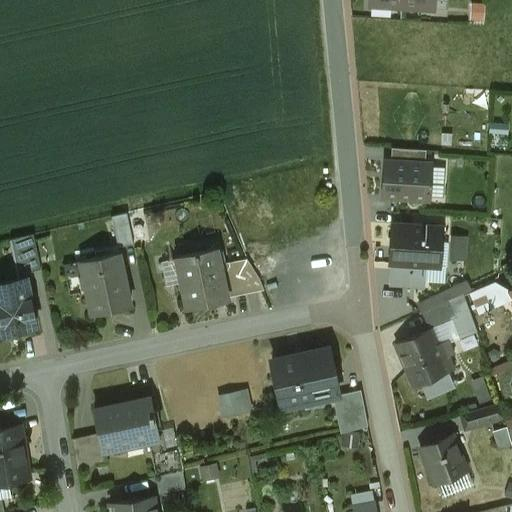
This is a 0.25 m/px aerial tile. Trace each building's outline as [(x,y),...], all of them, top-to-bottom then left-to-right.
[(434,0),(402,0),(402,6),(434,8),(434,0)] [(476,2),(476,16),(488,16),(487,1),(476,2)] [(392,148),(391,162),(426,165),(427,150),(392,148)] [(391,162),(386,162),(384,196),(428,199),(431,165),(426,165),(391,162)] [(127,213),(111,216),(118,247),(133,244),(127,213)] [(442,227),(393,224),(390,263),(392,263),(425,265),(439,266),(442,227)] [(33,234),(16,238),(24,273),(41,269),(33,234)] [(216,248),(176,257),(186,306),(227,297),(216,248)] [(119,252),(80,261),(92,314),(130,305),(119,252)] [(247,259),(225,263),(233,296),(264,289),(259,277),(247,259)] [(425,265),(392,263),(390,284),(409,285),(410,271),(425,272),(425,265)] [(425,272),(410,271),(409,285),(424,286),(425,272)] [(26,277),(0,282),(0,332),(36,325),(26,277)] [(417,302),(422,312),(455,297),(451,287),(417,302)] [(422,312),(427,325),(449,316),(451,320),(463,316),(455,297),(422,312)] [(429,329),(396,343),(413,385),(421,382),(427,397),(453,386),(447,371),(453,368),(448,357),(454,354),(448,339),(436,344),(429,329)] [(327,347),(272,359),(282,406),(338,394),(327,347)] [(249,389),(218,396),(223,419),(254,412),(249,389)] [(361,394),(333,400),(340,432),(367,425),(361,394)] [(149,397),(94,409),(99,432),(103,450),(104,450),(130,444),(129,441),(149,437),(150,443),(149,444),(151,453),(165,449),(162,433),(157,434),(149,397)] [(499,402),(460,413),(465,428),(503,417),(499,402)] [(0,427),(0,482),(29,478),(26,458),(25,459),(19,425),(0,427)] [(99,432),(72,438),(76,469),(107,463),(104,450),(103,450),(99,432)] [(452,433),(420,446),(434,483),(466,470),(452,433)] [(165,449),(151,453),(156,476),(182,470),(177,446),(165,449)] [(182,470),(156,476),(158,491),(184,486),(182,470)] [(156,511),(154,496),(116,502),(117,511),(156,511)] [(376,511),(375,502),(353,506),(353,511),(376,511)] [(511,511),(511,502),(473,511),(511,511)]
